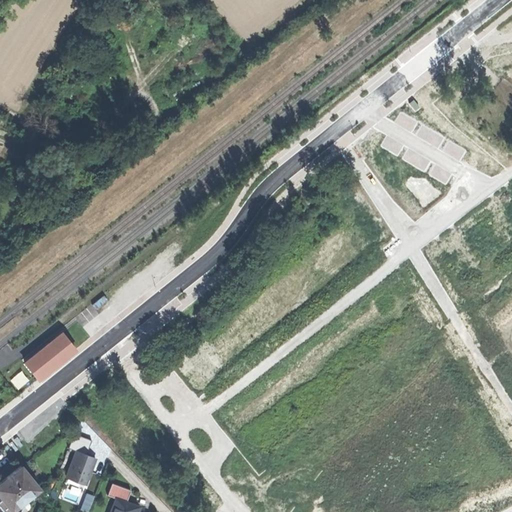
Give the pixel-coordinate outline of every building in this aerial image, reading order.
[(27,359),(40,376),(77,346),(64,330),(27,359)] [(71,399),(80,409),(85,404),(77,395),(71,399)] [(95,458),(76,451),(66,478),(84,485),(95,458)] [(0,508),(3,511),(13,511),(11,509),(37,489),(19,466),(0,481),(0,508)] [(106,496),(115,498),(126,502),(130,490),(110,483),(106,496)] [(134,511),(131,511),(133,505),(126,502),(115,498),(109,511),(134,511)]
